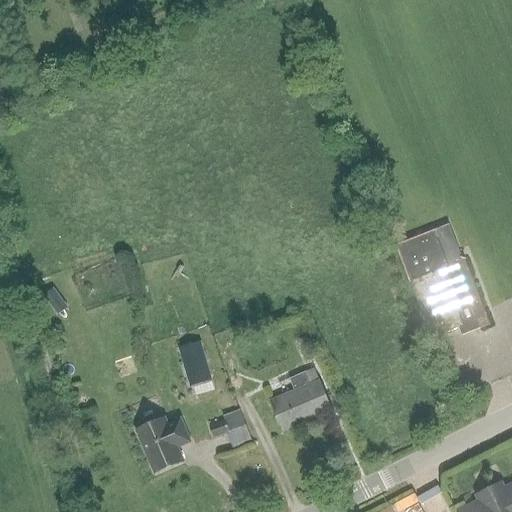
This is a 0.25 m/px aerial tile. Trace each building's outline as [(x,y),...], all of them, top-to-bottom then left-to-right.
[(461,336),(490,325),(464,259),(447,266),(434,231),(395,246),(431,339),(459,328),(461,336)] [(63,300),(53,286),(42,294),(52,308),(63,300)] [(205,356),(184,362),(191,386),(194,385),(212,380),(205,356)] [(283,431),(331,411),(313,369),(289,379),(294,392),(271,402),(283,431)] [(182,461),(177,448),(189,442),(180,420),(167,425),(164,419),(137,431),(155,473),(182,461)] [(213,436),(229,431),(225,419),(209,425),(213,436)] [(477,496),(480,503),(461,511),(511,511),(511,486),(504,491),(500,484),(485,492),(477,496)]
